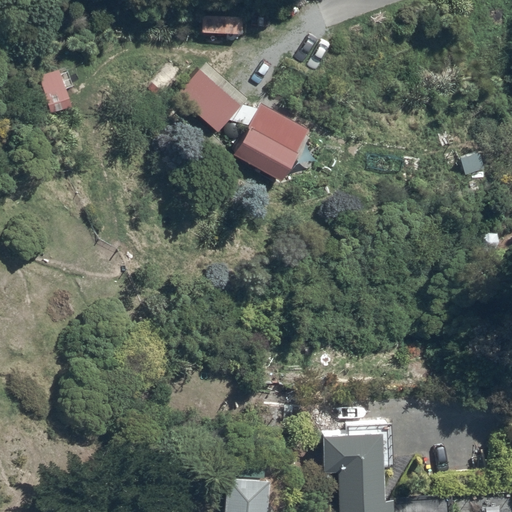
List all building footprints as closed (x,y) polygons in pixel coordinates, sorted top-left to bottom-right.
[(237,18),(202,18),(202,37),(237,36),(237,18)] [(185,71),(172,60),(144,92),(157,104),(185,71)] [(58,71),(38,78),(50,116),(71,109),(58,71)] [(239,107),(199,73),(175,98),(219,137),(228,126),(247,132),(233,161),(278,185),(307,134),(259,109),(239,107)] [(323,442),(319,442),(321,478),(337,478),(339,511),(393,511),(393,503),(383,503),(381,473),(390,473),(388,429),(386,429),(385,420),(328,423),(329,432),(323,433),(323,442)] [(283,511),(286,474),(231,470),(231,479),(226,479),(223,511),(283,511)]
